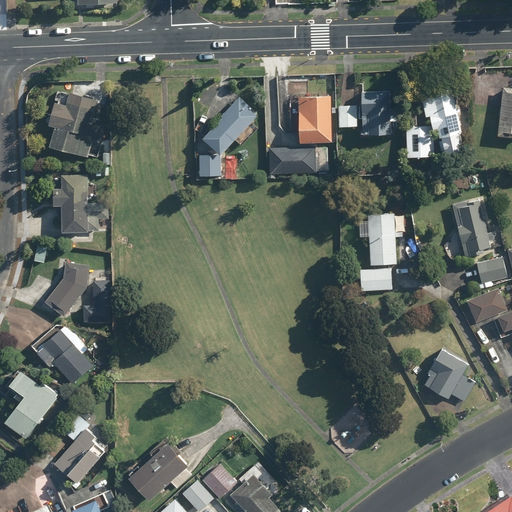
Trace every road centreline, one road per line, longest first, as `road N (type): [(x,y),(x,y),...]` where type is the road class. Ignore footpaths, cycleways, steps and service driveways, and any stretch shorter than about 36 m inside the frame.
road 1 (tertiary): [(511,34),(173,43)]
road 2 (tertiary): [(173,43),(0,49)]
road 3 (residential): [(511,428),(375,511)]
road 4 (residential): [(0,110),(0,263)]
